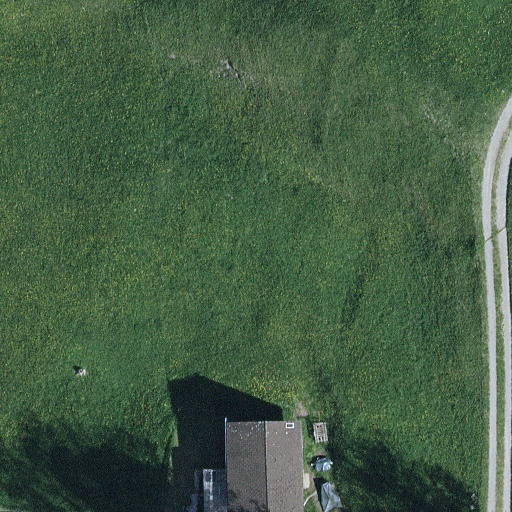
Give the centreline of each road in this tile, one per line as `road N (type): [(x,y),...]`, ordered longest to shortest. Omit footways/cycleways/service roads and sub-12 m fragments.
road 1 (track): [(310,218),(321,347),(361,511)]
road 2 (track): [(511,363),(511,178)]
